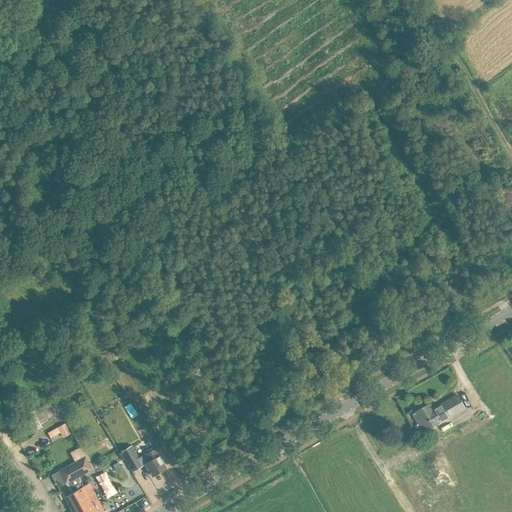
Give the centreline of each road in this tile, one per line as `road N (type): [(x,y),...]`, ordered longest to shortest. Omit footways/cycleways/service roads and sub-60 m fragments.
road 1 (tertiary): [(163,511),(511,309)]
road 2 (track): [(417,0),(511,162)]
